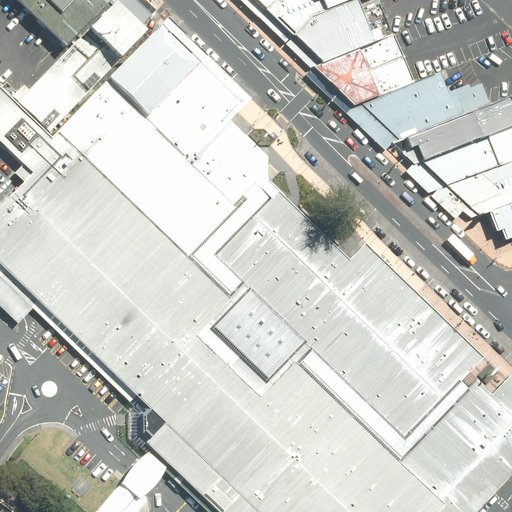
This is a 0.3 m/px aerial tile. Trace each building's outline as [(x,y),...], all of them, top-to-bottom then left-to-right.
[(18,101),(51,132),(149,29),(144,24),(156,9),(146,0),(110,0),(111,0),(68,46),(18,101)] [(19,0),(68,46),(111,0),(110,0),(19,0)] [(246,0),(261,14),(275,0),(246,0)] [(275,0),(261,14),(284,36),(301,19),(349,0),(275,0)] [(284,36),(314,65),(366,45),(349,0),(301,19),(284,36)] [(476,511),(495,493),(511,475),(511,373),(492,394),(471,372),(485,357),(367,243),(350,260),(269,180),(268,157),(231,120),(252,98),(169,17),(157,31),(155,31),(52,136),(0,85),(0,140),(24,163),(33,172),(0,206),(0,262),(161,417),(166,423),(148,442),(220,511),(476,511)] [(321,82),(348,109),(358,105),(411,83),(392,34),(366,45),(314,65),(308,68),(321,82)] [(358,105),(395,141),(398,140),(488,104),(479,83),(467,87),(466,84),(444,93),(436,73),(411,83),(358,105)] [(488,104),(398,140),(402,149),(415,162),(511,127),(511,119),(503,98),(488,104)] [(511,127),(415,162),(439,185),(511,158),(511,127)] [(511,158),(439,185),(465,208),(511,186),(511,158)] [(511,186),(465,208),(472,215),(475,213),(483,215),(488,232),(495,230),(499,241),(511,235),(511,186)] [(122,482),(122,483),(140,498),(144,496),(148,493),(159,482),(167,468),(157,459),(149,452),(141,458),(133,466),(125,477),(122,482)] [(139,511),(140,511),(147,502),(146,499),(144,496),(140,498),(122,483),(95,511),(139,511)]
